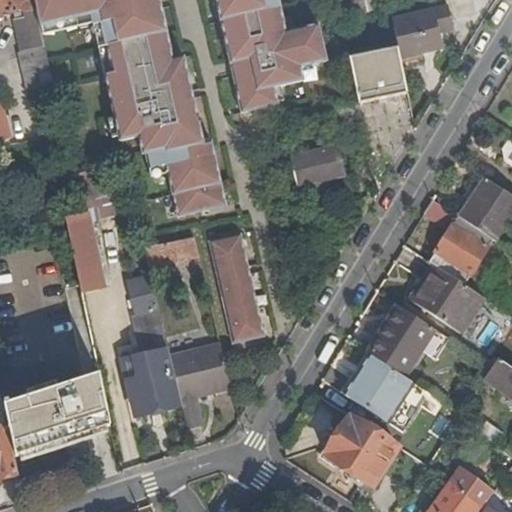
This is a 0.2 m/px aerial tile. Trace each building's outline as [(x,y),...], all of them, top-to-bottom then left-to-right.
[(0,0),(0,17),(36,9),(33,0),(0,0)] [(34,0),(41,28),(70,21),(68,14),(87,10),(118,142),(136,138),(140,156),(143,155),(147,170),(164,166),(176,218),(224,207),(209,142),(201,143),(180,55),(169,58),(155,0),(34,0)] [(210,0),(238,114),(276,104),(273,87),(302,80),(299,67),(325,61),(317,27),(284,34),(276,0),(210,0)] [(350,0),(353,15),(368,12),(364,0),(350,0)] [(364,0),(368,12),(380,9),(377,0),(364,0)] [(377,0),(380,9),(389,6),(391,6),(389,0),(377,0)] [(438,36),(452,32),(447,10),(392,23),(397,49),(399,59),(441,50),(438,36)] [(52,81),(37,17),(13,22),(21,55),(18,55),(24,87),(52,81)] [(356,101),(357,106),(407,96),(399,59),(397,49),(347,60),(356,101)] [(2,98),(0,98),(0,140),(1,143),(12,140),(2,98)] [(330,107),(335,129),(360,123),(357,106),(356,101),(330,107)] [(511,141),(509,140),(502,150),(504,162),(511,167),(511,141)] [(314,183),(325,180),(342,176),(335,146),(290,157),(298,187),(314,183)] [(511,217),(511,197),(483,178),(457,217),(495,243),(511,217)] [(327,188),(325,180),(314,183),(316,191),(327,188)] [(457,217),(432,200),(423,214),(448,230),(427,262),(433,266),(465,287),(495,243),(457,217)] [(81,294),(101,290),(100,289),(98,275),(84,215),(65,219),(81,294)] [(99,275),(89,234),(86,215),(84,215),(98,275),(99,275)] [(100,289),(101,290),(142,280),(130,225),(89,234),(99,275),(98,275),(100,289)] [(235,235),(201,244),(227,346),(261,337),(235,235)] [(148,270),(197,257),(193,238),(143,251),(148,270)] [(483,299),(465,287),(433,266),(410,301),(460,335),(483,299)] [(404,376),(433,329),(399,307),(369,355),(404,376)] [(203,395),(230,388),(220,346),(169,358),(180,406),(186,433),(201,429),(194,400),(203,397),(203,395)] [(135,418),(180,406),(169,358),(167,352),(122,362),(135,418)] [(371,357),(365,353),(340,394),(346,398),(371,357)] [(403,434),(429,394),(371,357),(346,398),(403,434)] [(511,370),(498,361),(493,366),(480,387),(485,390),(488,385),(511,401),(511,370)] [(14,460),(109,429),(98,376),(4,407),(8,428),(14,460)] [(470,401),(476,392),(466,386),(451,408),(462,415),(470,401)] [(371,486),(396,449),(353,422),(344,437),(338,433),(324,457),(350,473),(347,477),(347,480),(356,486),(360,485),(362,481),(371,486)] [(0,480),(18,476),(14,460),(8,428),(0,429),(0,480)] [(511,460),(511,442),(499,435),(491,446),(511,460)] [(476,511),(491,492),(460,470),(429,511),(476,511)]
